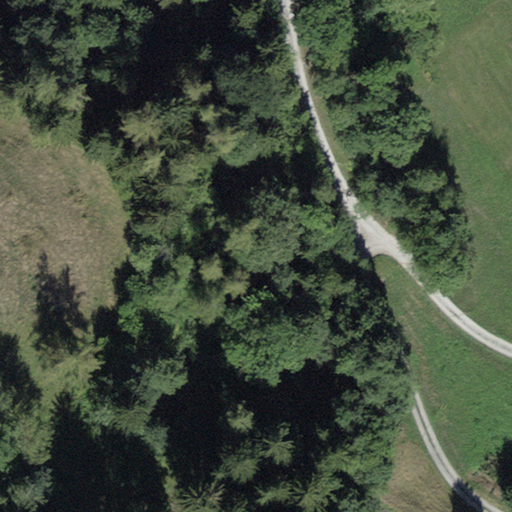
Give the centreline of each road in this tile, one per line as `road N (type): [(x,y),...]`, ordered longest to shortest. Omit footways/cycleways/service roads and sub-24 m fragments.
road 1 (track): [(289,0),(305,114),(369,233),(357,250),(369,293),(431,446),(462,490),(491,511)]
road 2 (track): [(369,233),(399,253),(444,308),(511,349)]
